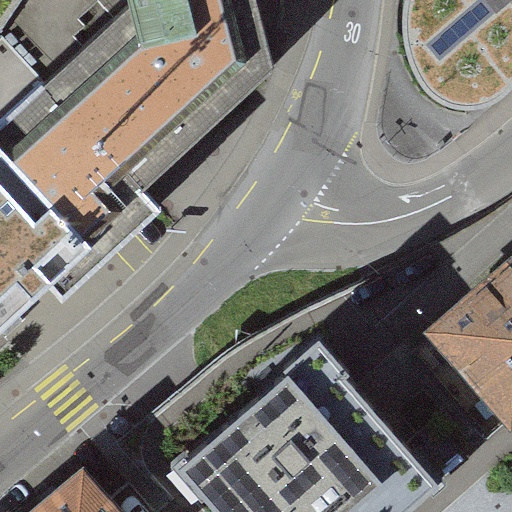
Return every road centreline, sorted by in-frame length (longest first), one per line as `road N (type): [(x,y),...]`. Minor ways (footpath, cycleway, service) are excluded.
road 1 (tertiary): [(0,469),(182,311),(288,197)]
road 2 (residential): [(511,159),(421,215),(365,222),(288,197)]
road 3 (tertiary): [(288,197),(325,113),(351,0)]
